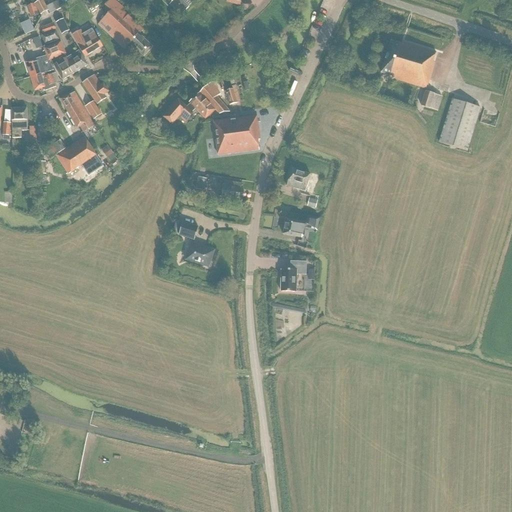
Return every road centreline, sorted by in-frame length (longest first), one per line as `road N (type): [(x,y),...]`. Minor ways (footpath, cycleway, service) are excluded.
road 1 (tertiary): [(274,511),(249,319),(251,243),(268,156),(340,0)]
road 2 (residential): [(11,96),(43,99),(102,68),(182,64),(212,52),(266,0)]
road 3 (tertiary): [(511,43),(384,0)]
